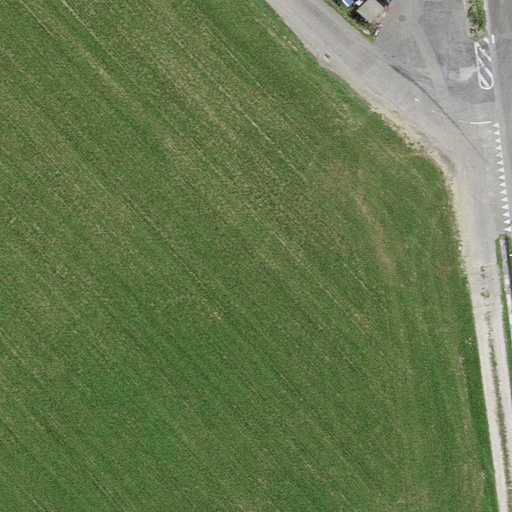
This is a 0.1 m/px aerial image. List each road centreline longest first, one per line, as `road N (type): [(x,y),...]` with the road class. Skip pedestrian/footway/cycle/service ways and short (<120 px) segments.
road 1 (track): [(471,127),(511,483)]
road 2 (unclassified): [(294,0),(420,105),(471,127),(511,123)]
